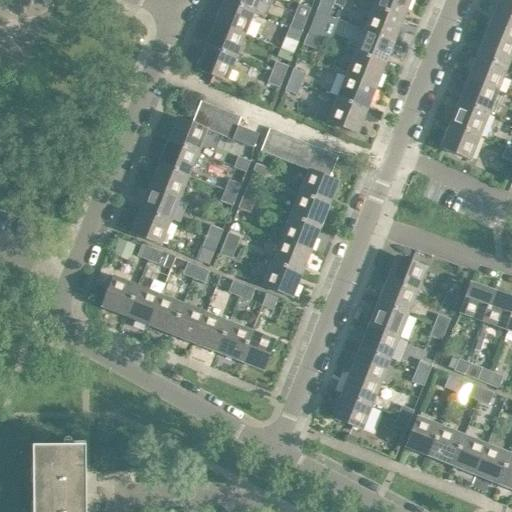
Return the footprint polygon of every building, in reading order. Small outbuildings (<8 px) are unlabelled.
[(223,0),(214,24),(243,35),(253,12),(223,0)] [(222,0),(223,0),(253,12),(257,0),(222,0)] [(375,0),(373,6),(403,18),(410,0),(375,0)] [(511,0),(498,0),(495,9),(511,16),(511,0)] [(373,6),(364,29),(394,41),(403,18),(373,6)] [(511,16),(495,9),(486,33),(511,43),(511,16)] [(293,16),(289,27),(301,32),(305,20),(293,16)] [(311,23),(307,33),(319,38),(323,28),(311,23)] [(214,24),(204,47),(234,59),(243,35),(214,24)] [(301,32),(289,27),(285,37),(297,42),(301,32)] [(364,29),(355,52),(384,64),(394,41),(364,29)] [(319,38),(307,33),(302,44),(314,49),(319,38)] [(511,43),(486,33),(477,56),(506,68),(511,53),(511,43)] [(285,37),(281,48),(292,53),(297,42),(285,37)] [(234,59),(204,47),(195,69),(225,81),(234,59)] [(355,52),(346,75),(375,87),(384,64),(355,52)] [(477,56),(467,79),(497,91),(506,68),(477,56)] [(275,61),(271,73),(283,77),(287,66),(275,61)] [(293,68),(288,79),(300,84),(305,73),(293,68)] [(283,77),(271,73),(267,83),(279,87),(283,77)] [(346,75),(336,99),(366,110),(375,87),(346,75)] [(300,84),(288,79),(284,90),(296,94),(300,84)] [(467,79),(458,102),(488,114),(497,91),(467,79)] [(366,110),(336,99),(327,122),(357,133),(366,110)] [(200,101),(191,123),(201,127),(210,105),(200,101)] [(458,102),(449,125),(479,137),(488,114),(458,102)] [(220,109),(210,105),(201,127),(206,129),(211,132),(220,109)] [(230,113),(220,109),(211,132),(221,135),(230,113)] [(240,117),(230,113),(221,135),(231,139),(237,125),(240,117)] [(177,118),(167,141),(197,152),(206,129),(201,127),(191,123),(177,118)] [(258,134),(237,125),(231,139),(253,148),(258,134)] [(479,137),(449,125),(440,148),(470,160),(479,137)] [(260,151),(270,155),(279,132),(269,128),(260,151)] [(270,155),(279,159),(288,136),(279,132),(270,155)] [(279,159),(289,162),(298,140),(288,136),(279,159)] [(289,162),(299,166),(308,144),(298,140),(289,162)] [(167,141),(158,164),(188,175),(197,152),(167,141)] [(299,166),(308,170),(309,170),(318,148),(308,144),(299,166)] [(501,157),(511,161),(511,149),(505,146),(501,157)] [(318,148),(309,170),(319,174),(327,152),(318,148)] [(327,152),(319,174),(328,178),(337,156),(327,152)] [(233,167),(245,172),(249,161),(237,156),(233,167)] [(251,174),(262,179),(267,168),(255,163),(251,174)] [(158,164),(149,187),(179,199),(188,175),(158,164)] [(308,170),(299,193),(328,205),(338,182),(328,178),(319,174),(309,170),(308,170)] [(228,179),(224,191),(236,195),(240,184),(228,179)] [(246,186),(241,197),(253,202),(258,191),(246,186)] [(149,187),(140,210),(170,222),(179,199),(149,187)] [(236,195),(224,191),(220,201),(232,206),(236,195)] [(299,193),(289,216),(319,228),(328,205),(299,193)] [(253,202),(241,197),(237,208),(249,212),(253,202)] [(170,222),(140,210),(131,233),(160,245),(170,222)] [(289,216),(280,239),(310,251),(319,228),(289,216)] [(210,225),(206,236),(218,241),(222,230),(210,225)] [(227,232),(223,243),(235,248),(239,237),(227,232)] [(218,241),(206,236),(202,246),(213,251),(218,241)] [(280,239),(271,262),(301,274),(310,251),(280,239)] [(235,248),(223,243),(219,253),(231,258),(235,248)] [(137,256),(147,260),(152,248),(141,244),(137,256)] [(152,248),(147,260),(158,264),(162,252),(152,248)] [(396,256),(387,279),(416,291),(426,268),(396,256)] [(182,274),(193,278),(197,266),(187,262),(182,274)] [(301,274),(271,262),(262,285),(292,297),(301,274)] [(197,266),(193,278),(203,283),(208,271),(197,266)] [(101,307),(124,316),(136,286),(113,277),(101,307)] [(387,279),(377,302),(407,314),(416,291),(387,279)] [(228,292),(238,296),(243,284),(232,280),(228,292)] [(459,313),(483,321),(493,291),(470,283),(459,313)] [(243,284),(238,296),(249,301),(254,289),(243,284)] [(124,316),(147,325),(159,295),(136,286),(124,316)] [(442,302),(454,307),(458,296),(446,291),(442,302)] [(483,321),(506,330),(511,313),(511,297),(493,291),(483,321)] [(261,305),(272,310),(277,298),(266,293),(261,305)] [(147,325),(170,334),(182,304),(159,295),(147,325)] [(377,302),(368,325),(398,337),(407,314),(377,302)] [(170,334),(193,343),(205,313),(182,304),(170,334)] [(193,343),(216,352),(228,322),(205,313),(193,343)] [(437,314),(433,325),(445,329),(449,319),(437,314)] [(216,352),(239,361),(251,331),(228,322),(216,352)] [(368,325),(359,348),(389,360),(398,337),(368,325)] [(445,329),(433,325),(429,335),(441,340),(445,329)] [(251,331),(239,361),(263,370),(274,340),(251,331)] [(359,348),(350,371),(380,383),(389,360),(359,348)] [(453,370),(464,375),(469,363),(458,358),(453,370)] [(419,360),(415,370),(427,375),(431,365),(419,360)] [(476,380),(487,384),(492,372),(481,368),(476,380)] [(427,375),(415,370),(411,381),(423,386),(427,375)] [(350,371),(341,394),(371,406),(380,383),(350,371)] [(492,372),(487,384),(498,388),(502,376),(492,372)] [(444,387),(455,391),(459,379),(448,375),(444,387)] [(466,396),(477,400),(482,389),(471,384),(466,396)] [(482,389),(477,400),(488,405),(492,393),(482,389)] [(371,406),(341,394),(332,418),(362,429),(371,406)] [(401,406),(397,416),(409,421),(413,411),(401,406)] [(409,421),(397,416),(393,427),(405,432),(409,421)] [(405,447),(428,456),(440,426),(417,417),(405,447)] [(428,456),(451,465),(463,435),(440,426),(428,456)] [(451,465),(474,474),(486,444),(463,435),(451,465)] [(474,474),(497,484),(509,454),(486,444),(474,474)] [(80,511),(79,447),(33,448),(33,511),(80,511)] [(497,484),(511,489),(511,454),(509,454),(497,484)]
